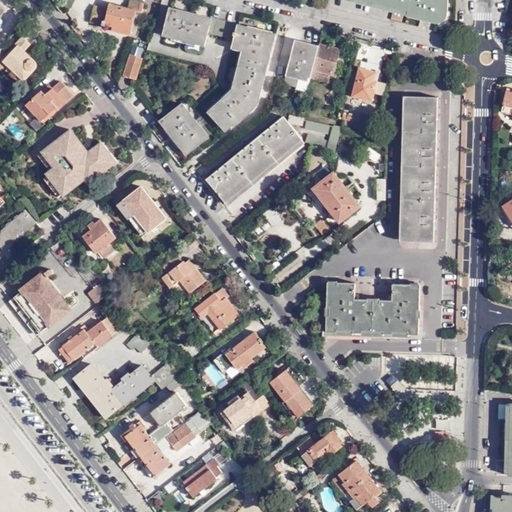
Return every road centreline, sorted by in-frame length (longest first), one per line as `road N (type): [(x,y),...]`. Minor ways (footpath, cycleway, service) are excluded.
road 1 (primary): [(319,364),(157,155)]
road 2 (tertiary): [(476,309),(484,57)]
road 3 (residential): [(484,57),(261,0)]
road 4 (primary): [(0,342),(126,511)]
road 5 (residential): [(157,155),(0,278)]
road 6 (primary): [(157,155),(43,0)]
road 7 (unclassified): [(198,511),(345,396)]
road 8 (residential): [(319,364),(338,345),(475,348)]
road 9 (primary): [(439,506),(345,396)]
road 10 (tertiary): [(469,481),(475,348)]
road 11 (unknown): [(345,396),(414,403),(473,394)]
